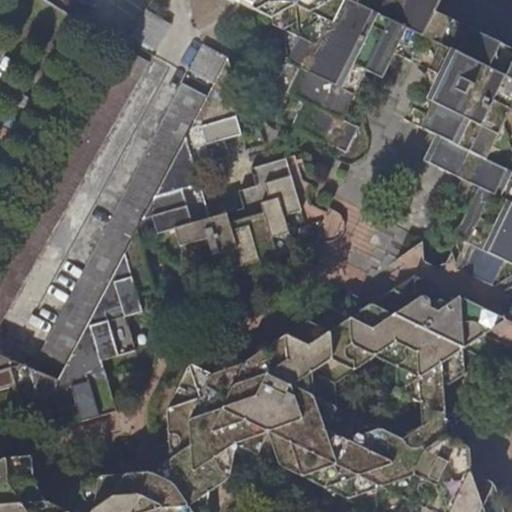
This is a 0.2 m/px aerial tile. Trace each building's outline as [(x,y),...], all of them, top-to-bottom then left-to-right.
[(238,0),(255,9),(259,0),(238,0)] [(259,0),(255,9),(276,21),(311,0),(259,0)] [(511,46),(449,16),(444,14),(451,0),(311,0),(276,21),(273,25),(281,31),(296,28),(298,45),(331,60),(332,59),(334,58),(337,58),(338,59),(339,61),(339,63),(356,71),(335,117),(341,119),(364,69),(381,77),(396,54),(408,57),(434,63),(462,53),(476,60),(481,78),(491,75),(490,70),(493,69),(511,77),(511,46)] [(133,35),(157,49),(172,22),(148,8),(133,35)] [(296,28),(281,31),(285,63),(256,81),(290,96),(278,122),(345,153),(357,127),(341,119),(335,117),(356,71),(339,63),(339,61),(338,59),(337,58),(334,58),(332,59),(331,60),(298,45),(296,28)] [(216,82),(230,56),(206,42),(191,69),(216,82)] [(126,47),(0,268),(0,327),(150,61),(126,47)] [(434,63),(422,89),(432,117),(511,155),(511,77),(493,69),(490,70),(491,75),(481,78),(476,60),(462,53),(434,63)] [(216,82),(210,94),(176,158),(142,224),(146,240),(176,231),(181,249),(209,240),(215,259),(222,257),(227,274),(243,268),(249,286),(285,274),(279,256),(298,250),(287,215),(304,210),(289,157),(253,168),(258,185),(241,190),(246,207),(213,218),(197,166),(232,156),(227,139),(238,136),(237,130),(244,128),(234,99),(242,97),(230,56),(216,82)] [(60,380),(142,224),(176,158),(210,94),(185,81),(33,369),(60,380)] [(437,166),(481,187),(511,201),(511,155),(432,117),(422,89),(407,120),(449,140),(437,166)] [(511,201),(481,187),(458,237),(474,245),(462,271),(495,287),(504,281),(511,284),(511,201)] [(0,355),(0,392),(17,387),(22,403),(55,393),(60,411),(76,406),(81,422),(117,411),(102,362),(137,351),(127,319),(144,313),(139,296),(156,291),(141,241),(146,240),(142,224),(60,380),(33,369),(0,355)] [(511,349),(511,284),(504,281),(495,287),(462,271),(461,271),(458,265),(454,253),(448,264),(437,269),(426,265),(425,243),(397,261),(406,264),(410,271),(414,277),(373,306),(486,360),(507,346),(508,347),(511,349)] [(375,254),(375,247),(324,246),(324,263),(348,263),(348,253),(375,254)] [(207,511),(211,492),(221,485),(252,464),(261,454),(316,481),(351,498),(383,486),(437,511),(511,511),(511,510),(511,492),(473,474),(469,424),(446,413),(445,389),(486,360),(373,306),(351,295),(313,321),(248,365),(224,354),(213,376),(190,365),(169,409),(172,460),(162,467),(152,474),(104,477),(83,491),(73,511),(66,511),(51,504),(36,484),(34,458),(9,460),(0,466),(0,511),(207,511)]
